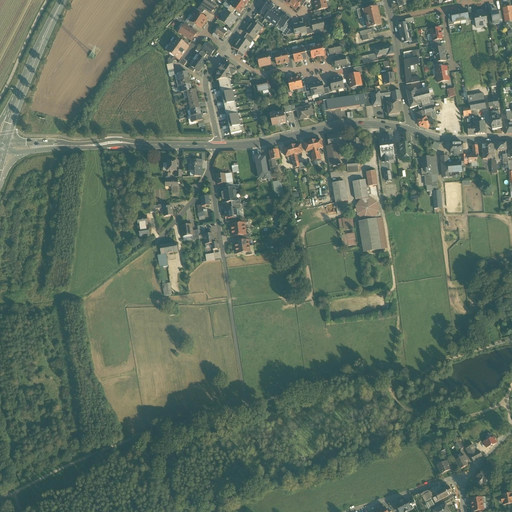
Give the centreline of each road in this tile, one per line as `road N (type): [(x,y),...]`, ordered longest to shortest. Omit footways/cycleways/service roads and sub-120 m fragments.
road 1 (track): [(13,494),(159,426),(345,376),(391,379)]
road 2 (tertiary): [(411,129),(358,124),(218,144)]
road 3 (track): [(391,379),(399,320),(382,207)]
road 4 (tertiary): [(218,144),(64,145)]
road 5 (track): [(246,406),(224,262)]
road 6 (residential): [(469,473),(347,511)]
